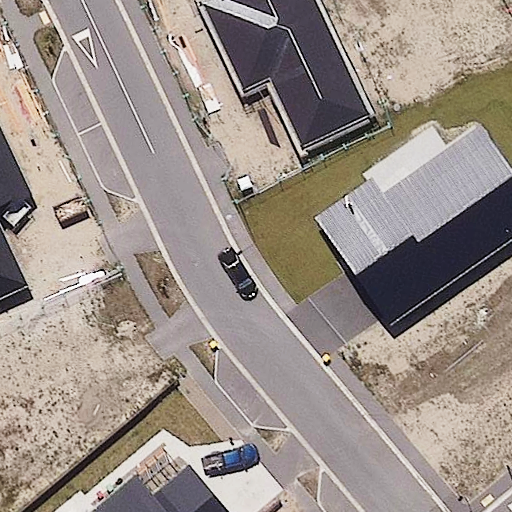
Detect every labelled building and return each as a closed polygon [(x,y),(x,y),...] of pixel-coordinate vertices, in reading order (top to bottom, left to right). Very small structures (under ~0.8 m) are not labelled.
[(315,0),(202,0),(199,1),(243,92),(265,81),(299,156),(372,119),(315,0)] [(347,0),(397,96),(452,70),(440,41),(487,19),(478,0),(347,0)] [(371,178),(313,222),(391,324),(511,237),(511,169),(477,121),(382,194),(371,178)] [(0,301),(31,288),(0,224),(0,212),(32,199),(0,127),(0,301)] [(511,321),(448,371),(494,429),(511,415),(511,321)] [(229,511),(191,466),(154,494),(136,476),(92,511),(229,511)]
